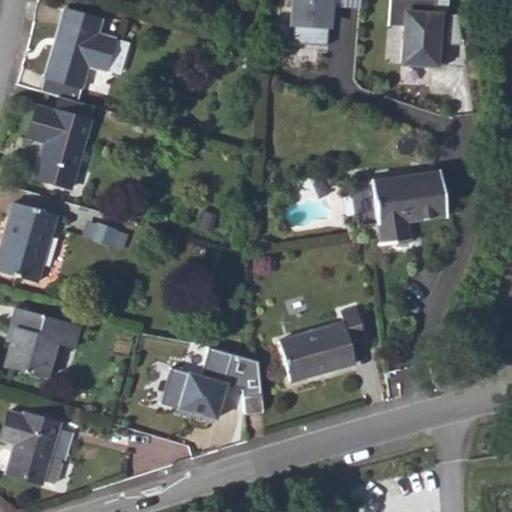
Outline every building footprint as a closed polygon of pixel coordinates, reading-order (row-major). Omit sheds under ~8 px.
[(332,25),(332,0),(290,0),(288,24),(294,23),(293,43),(325,44),(326,25),(332,25)] [(447,0),(390,0),(390,25),(403,25),(399,64),(444,67),(447,0)] [(81,86),(87,65),(103,69),(113,36),(96,31),(100,18),(61,6),(42,75),(81,86)] [(247,51),(244,66),(255,68),(259,53),(247,51)] [(42,141),(32,176),(69,187),(88,119),(34,103),(26,136),(42,141)] [(379,243),(407,239),(405,221),(444,214),(437,169),(369,181),(379,243)] [(0,271),(35,281),(54,214),(11,201),(0,240),(0,271)] [(288,381),(354,363),(346,338),(361,334),(353,305),(338,309),(342,321),(277,340),(288,381)] [(12,327),(9,341),(2,366),(44,378),(54,345),(70,348),(77,323),(13,306),(8,326),(12,327)] [(243,413),(261,412),(256,362),(201,352),(194,377),(164,368),(154,409),(209,425),(219,385),(240,391),(243,413)] [(0,437),(12,441),(3,472),(42,483),(58,421),(21,409),(20,413),(5,409),(0,426),(0,437)]
